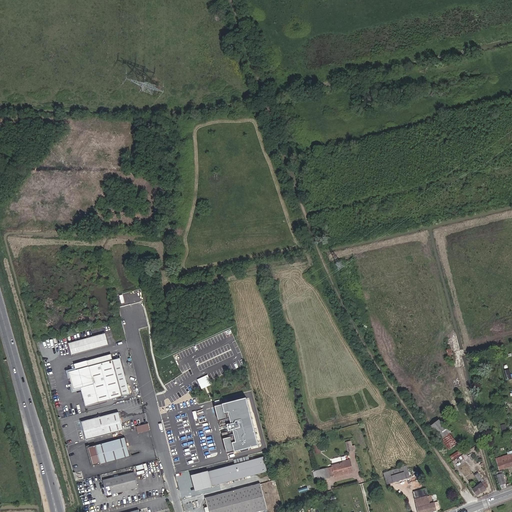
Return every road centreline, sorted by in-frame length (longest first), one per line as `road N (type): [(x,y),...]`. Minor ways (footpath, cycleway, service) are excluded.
road 1 (track): [(231,0),(329,275),(368,351),(475,506)]
road 2 (primary): [(0,302),(51,492)]
road 3 (unclassified): [(179,511),(134,343)]
